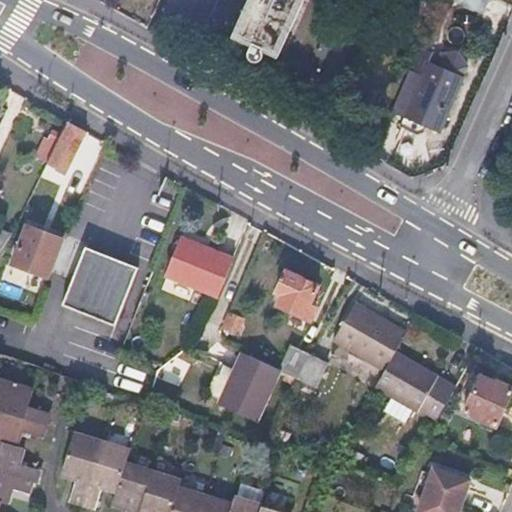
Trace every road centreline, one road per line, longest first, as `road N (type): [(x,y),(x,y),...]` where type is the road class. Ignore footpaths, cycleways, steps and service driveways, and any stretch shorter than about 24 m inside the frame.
road 1 (secondary): [(441,229),(189,84),(12,0)]
road 2 (secondary): [(0,30),(211,164),(415,275)]
road 3 (residential): [(441,229),(511,72)]
road 4 (unknown): [(264,193),(222,320)]
